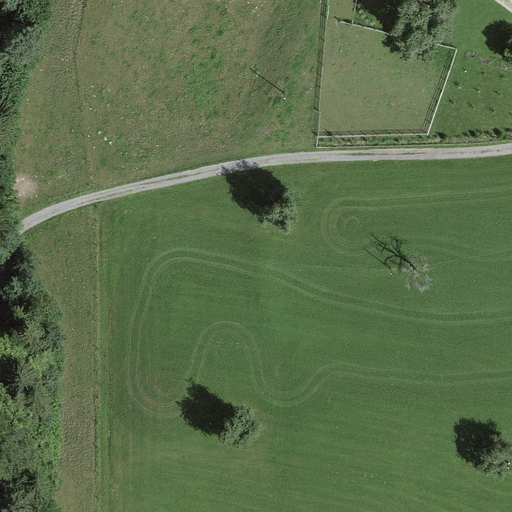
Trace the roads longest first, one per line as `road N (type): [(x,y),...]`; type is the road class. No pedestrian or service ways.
road 1 (track): [(0,242),(59,205),(250,161),(511,145)]
road 2 (track): [(0,279),(17,511)]
